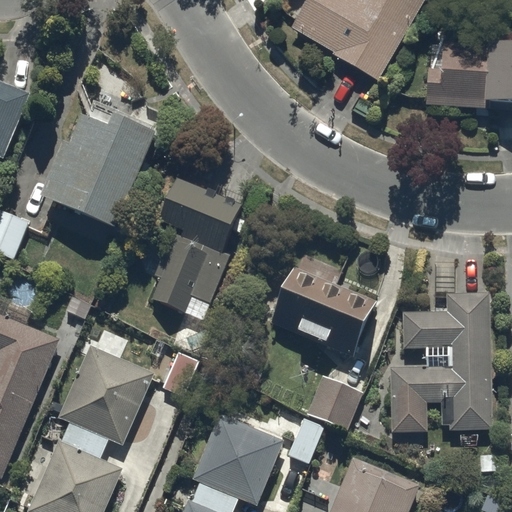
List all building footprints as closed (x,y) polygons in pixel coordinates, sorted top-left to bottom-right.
[(304,0),(288,29),(330,53),(328,55),(374,81),(420,0),(304,0)] [(441,73),(428,72),(426,100),(425,109),(484,113),(485,110),(511,111),(511,35),(495,35),(494,49),(443,46),(441,73)] [(0,155),(3,157),(29,93),(0,80),(0,155)] [(157,128),(91,100),(85,114),(82,113),(70,141),(63,139),(40,192),(116,225),(157,128)] [(153,299),(186,313),(194,296),(212,303),(232,254),(224,251),(234,228),(241,231),(246,221),(237,218),(243,205),(175,177),(157,220),(185,231),(183,235),(174,231),(155,276),(161,278),(153,299)] [(0,208),(0,254),(14,260),(30,222),(0,208)] [(274,322),(354,356),(378,300),(334,282),(339,269),(302,253),(274,322)] [(492,429),(489,291),(445,292),(446,311),(402,312),(403,348),(425,348),(426,366),(389,367),(391,431),(427,430),(426,403),(439,402),(440,425),(449,425),(450,430),(492,429)] [(0,479),(1,480),(59,341),(0,316),(0,479)] [(60,443),(29,511),(106,511),(124,471),(102,461),(110,442),(124,448),(156,376),(91,348),(60,420),(71,425),(63,444),(60,443)] [(200,362),(179,353),(164,388),(185,397),(200,362)] [(365,393),(324,375),(307,414),(349,432),(365,393)] [(191,502),(186,511),(234,511),(240,499),(259,507),(286,444),(222,416),(194,480),(203,484),(194,503),(191,502)] [(302,419),(286,456),(308,464),(323,427),(302,419)] [(410,511),(420,490),(354,462),(343,488),(310,474),(303,490),(331,501),(326,511),(410,511)]
